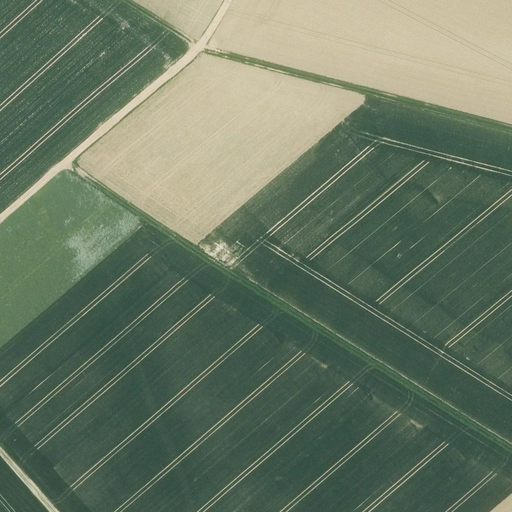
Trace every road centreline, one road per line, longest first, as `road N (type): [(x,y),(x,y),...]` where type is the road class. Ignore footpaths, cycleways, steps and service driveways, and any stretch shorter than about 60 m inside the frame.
road 1 (track): [(64,166),(511,452)]
road 2 (track): [(511,132),(200,45)]
road 3 (track): [(200,45),(0,222)]
